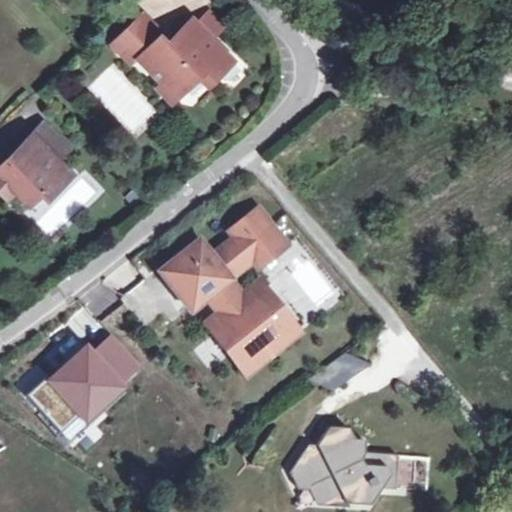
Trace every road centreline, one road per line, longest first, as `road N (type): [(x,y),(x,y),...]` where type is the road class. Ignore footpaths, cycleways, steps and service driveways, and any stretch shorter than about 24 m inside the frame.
road 1 (residential): [(248,0),(303,66),(299,99),(0,333)]
road 2 (unknown): [(262,133),(363,252)]
